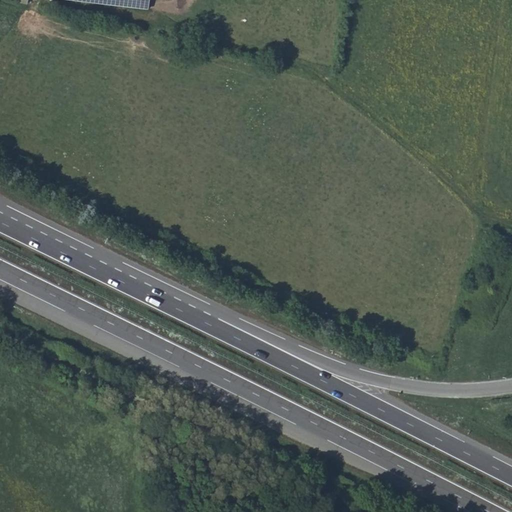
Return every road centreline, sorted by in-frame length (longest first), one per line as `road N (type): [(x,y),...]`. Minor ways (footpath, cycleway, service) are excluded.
road 1 (trunk): [(511,476),(0,222)]
road 2 (trunk): [(0,269),(488,511)]
